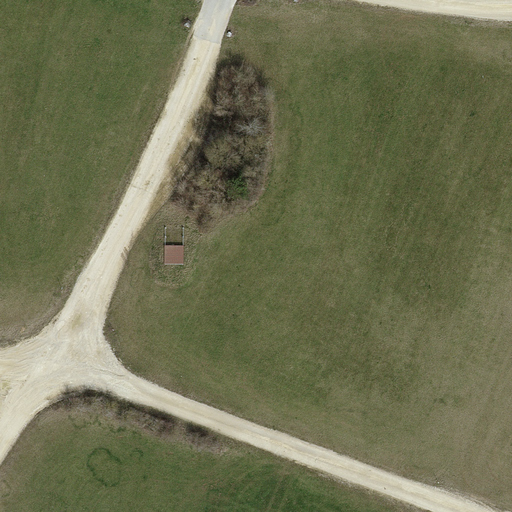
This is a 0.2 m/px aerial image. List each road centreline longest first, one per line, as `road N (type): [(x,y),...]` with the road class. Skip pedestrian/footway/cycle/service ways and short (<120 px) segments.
road 1 (track): [(0,434),(60,363),(223,0)]
road 2 (track): [(461,511),(60,363),(0,364)]
